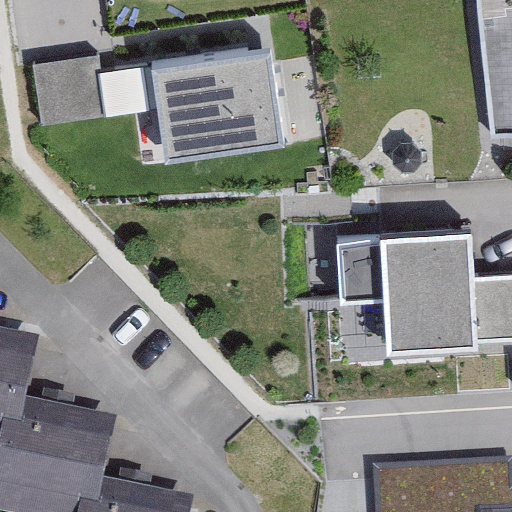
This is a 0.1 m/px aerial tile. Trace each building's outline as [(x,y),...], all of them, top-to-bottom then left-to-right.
[(511,0),(485,0),(493,126),(511,125),(511,0)] [(266,41),(151,59),(166,150),(281,132),(266,41)] [(96,51),(34,60),(44,123),(107,114),(96,51)] [(511,279),(481,280),(480,233),(335,238),(338,317),(400,315),(401,357),(511,353),(511,279)] [(54,355),(0,343),(0,457),(13,460),(2,511),(193,511),(122,497),(135,435),(42,416),(54,355)] [(511,511),(511,452),(373,456),(375,511),(511,511)]
